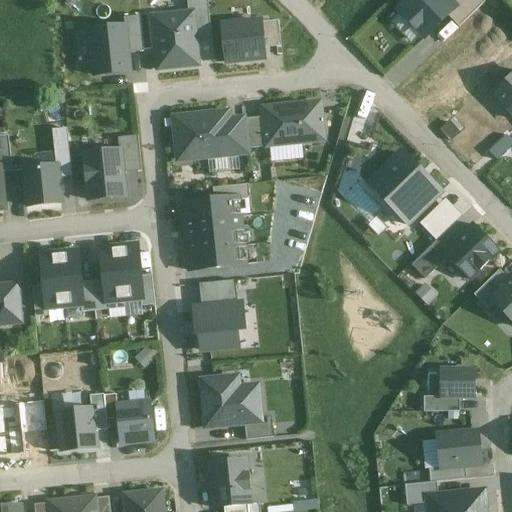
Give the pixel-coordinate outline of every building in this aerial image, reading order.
[(451,0),(403,0),(393,10),(423,41),(449,17),(459,7),(453,1),(451,0)] [(478,0),(453,0),(453,1),(459,7),(449,17),(458,26),(482,4),(478,0)] [(151,16),(155,72),(199,69),(195,12),(151,16)] [(276,21),(260,23),(263,47),(278,45),(276,21)] [(260,23),(223,26),(227,64),(264,60),(263,47),(260,23)] [(88,31),(93,77),(131,73),(126,27),(88,31)] [(511,76),(491,97),(511,117),(511,76)] [(322,102),(259,108),(260,120),(263,146),(264,152),(326,146),(322,102)] [(168,115),(174,163),(250,156),(249,148),(245,122),(245,115),(231,115),(231,107),(168,115)] [(260,120),(245,122),(249,148),(263,146),(260,120)] [(49,133),(52,168),(58,167),(59,179),(70,178),(65,131),(49,133)] [(0,169),(1,174),(12,173),(9,137),(0,137),(0,169)] [(115,140),(116,152),(120,152),(122,173),(138,172),(135,138),(115,140)] [(423,171),(399,148),(364,185),(387,207),(423,171)] [(116,152),(84,156),(85,167),(87,187),(88,187),(89,201),(124,198),(124,191),(122,173),(120,152),(116,152)] [(238,160),(210,161),(211,171),(238,170),(238,160)] [(52,168),(24,171),(28,208),(61,204),(59,179),(58,167),(52,168)] [(446,194),(423,171),(387,207),(410,230),(446,194)] [(214,203),(181,207),(188,274),(248,267),(241,202),(249,202),(247,188),(213,191),(214,203)] [(442,198),(418,225),(436,241),(460,214),(442,198)] [(499,253),(474,226),(444,255),(470,281),(499,253)] [(117,248),(123,307),(141,305),(141,311),(154,309),(151,279),(137,280),(134,246),(117,248)] [(123,307),(117,248),(99,249),(102,283),(91,284),(94,315),(109,313),(109,309),(123,307)] [(57,253),(62,313),(80,311),(81,316),(94,315),(91,284),(77,286),(73,252),(57,253)] [(62,313),(57,253),(39,255),(42,289),(31,290),(34,321),(49,319),(48,314),(62,313)] [(511,279),(490,301),(511,322),(511,279)] [(235,284),(200,288),(202,310),(192,311),(196,354),(241,350),(235,284)] [(16,287),(0,288),(0,325),(20,323),(16,287)] [(441,368),(441,399),(474,400),(474,368),(441,368)] [(199,381),(204,430),(264,424),(260,384),(239,387),(238,377),(199,381)] [(92,412),(56,415),(59,454),(95,451),(93,434),(107,433),(104,397),(90,398),(92,412)] [(147,399),(115,401),(118,444),(151,441),(147,399)] [(435,434),(439,470),(483,465),(479,430),(435,434)] [(205,462),(210,508),(253,504),(246,458),(205,462)] [(425,511),(487,511),(484,488),(424,492),(425,511)] [(121,494),(122,511),(167,511),(166,490),(121,494)] [(98,511),(97,499),(47,504),(47,511),(98,511)]
